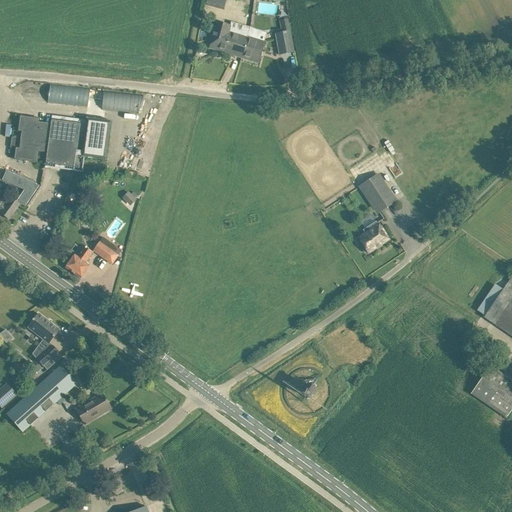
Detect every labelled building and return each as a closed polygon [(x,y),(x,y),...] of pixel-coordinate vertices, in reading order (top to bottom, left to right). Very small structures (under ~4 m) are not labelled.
[(204,0),(204,3),(222,8),(224,0),(204,0)] [(260,2),(258,11),(277,15),(278,5),(260,2)] [(294,52),(286,11),(278,13),(281,33),(275,34),(279,55),(294,52)] [(213,39),(210,49),(242,59),(258,64),(259,59),(261,54),(265,41),(263,41),(249,36),(248,36),(249,30),(250,29),(232,24),(232,26),(218,22),(213,39)] [(102,91),(100,107),(140,114),(143,98),(102,91)] [(10,155),(14,156),(13,160),(37,163),(37,158),(46,159),(45,163),(55,164),(55,168),(64,169),(65,166),(72,167),(72,171),(83,172),(83,171),(82,171),(84,158),(106,161),(112,121),(86,118),(85,120),(52,116),(51,124),(38,122),(38,119),(20,116),(18,130),(21,131),(21,136),(17,136),(11,137),(10,148),(11,148),(10,155)] [(139,143),(148,122),(143,120),(134,140),(139,143)] [(379,213),(394,202),(377,176),(361,186),(379,213)] [(0,210),(1,212),(0,213),(9,219),(19,206),(10,199),(8,202),(4,199),(1,203),(0,201),(0,193),(1,192),(0,191),(0,210)] [(132,207),(138,200),(129,192),(123,199),(132,207)] [(367,251),(368,253),(377,248),(376,247),(379,245),(380,246),(389,240),(379,225),(378,225),(376,222),(363,230),(365,234),(358,238),(363,245),(361,247),(365,253),(367,251)] [(119,254),(100,242),(94,252),(113,264),(119,254)] [(65,268),(80,278),(89,266),(84,262),(92,252),(84,247),(77,257),(74,255),(65,268)] [(511,276),(484,317),(511,336),(511,276)] [(28,328),(50,344),(60,330),(38,314),(28,328)] [(0,336),(4,343),(12,337),(5,329),(0,332),(0,336)] [(52,345),(36,359),(43,366),(59,352),(52,345)] [(13,366),(16,369),(17,368),(19,371),(25,367),(20,361),(13,366)] [(61,366),(7,414),(23,432),(62,397),(61,397),(58,393),(73,380),(61,366)] [(471,394),(506,418),(511,409),(511,381),(489,366),(471,394)] [(0,407),(1,409),(17,395),(7,383),(0,389),(0,407)] [(300,391),(300,393),(307,399),(309,399),(315,393),(315,390),(309,384),(306,384),(300,391)] [(84,422),(99,413),(100,415),(111,408),(102,394),(75,410),(84,424),(85,424),(84,422)]
